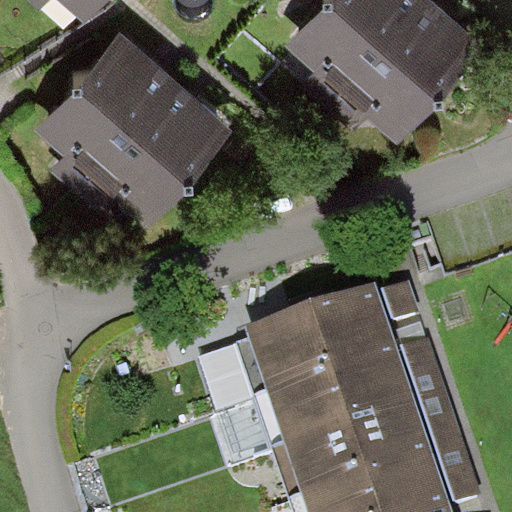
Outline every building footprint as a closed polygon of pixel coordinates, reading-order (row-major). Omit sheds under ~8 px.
[(39,0),(41,1),(42,0),(74,0),(87,11),(96,0),(39,0)] [(450,0),(316,0),(288,33),(319,59),(304,77),(352,118),(364,103),(395,129),(483,27),(450,0)] [(122,17),(36,114),(67,142),(51,159),(102,204),(118,187),(148,214),(235,116),(122,17)] [(454,511),(375,284),(244,330),(249,344),(236,349),(293,511),(454,511)] [(409,284),(383,293),(396,332),(422,324),(409,284)] [(402,349),(456,502),(481,493),(428,340),(402,349)]
